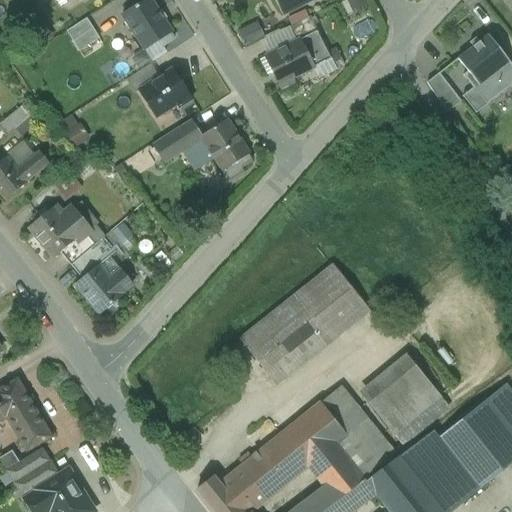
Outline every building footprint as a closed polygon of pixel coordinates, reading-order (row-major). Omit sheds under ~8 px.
[(145,0),(122,16),(145,50),(158,41),(162,48),(174,40),(170,33),(172,32),(149,0),(145,0)] [(276,0),(284,14),(310,0),(276,0)] [(309,18),(288,28),(296,42),(299,40),(317,31),(309,18)] [(86,20),(66,33),(80,53),(99,41),(86,20)] [(259,22),(241,31),(249,45),(266,36),(259,22)] [(45,28),(32,36),(39,46),(52,38),(45,28)] [(317,31),(299,40),(314,68),(332,60),(317,31)] [(488,36),(457,60),(467,73),(479,88),(510,63),(488,36)] [(296,42),(264,57),(280,90),(294,83),(292,79),(314,68),(299,40),(296,42)] [(165,53),(162,48),(158,41),(145,50),(153,61),(165,53)] [(332,60),(314,68),(321,80),(338,71),(332,60)] [(511,66),(510,63),(479,88),(467,73),(462,77),(486,107),(511,85),(511,66)] [(172,70),(138,91),(156,119),(176,106),(179,110),(192,101),(172,70)] [(438,75),(427,84),(448,112),(460,104),(438,75)] [(100,97),(109,110),(126,99),(118,86),(100,97)] [(23,105),(0,125),(0,129),(7,137),(15,130),(32,116),(23,105)] [(32,116),(15,130),(24,140),(43,123),(35,113),(32,116)] [(77,146),(89,140),(75,116),(64,122),(77,146)] [(191,121),(151,146),(162,164),(183,151),(201,140),(200,139),(202,138),(191,121)] [(202,138),(200,139),(201,140),(214,160),(223,173),(236,164),(240,170),(241,170),(252,162),(248,156),(250,155),(227,121),(202,138)] [(201,140),(183,151),(196,171),(209,163),(209,164),(214,160),(201,140)] [(39,152),(16,171),(26,183),(48,164),(39,152)] [(6,159),(0,163),(0,197),(4,202),(26,184),(26,183),(16,171),(6,159)] [(223,173),(222,173),(229,184),(244,174),(241,170),(240,170),(236,164),(223,173)] [(97,224),(80,203),(64,216),(65,217),(61,220),(76,238),(84,232),(85,232),(93,225),(94,226),(97,224)] [(64,216),(55,205),(27,229),(52,259),(59,253),(77,238),(76,238),(61,220),(65,217),(64,216)] [(94,226),(93,225),(85,232),(95,245),(103,238),(94,226)] [(84,232),(76,238),(77,238),(59,253),(71,267),(96,245),(95,245),(85,232),(84,232)] [(96,245),(71,267),(81,279),(98,265),(106,260),(115,253),(103,238),(95,245),(96,245)] [(112,281),(119,275),(106,260),(98,265),(112,281)] [(333,264),(236,338),(274,387),(370,313),(333,264)] [(98,265),(81,279),(73,286),(97,315),(122,295),(121,294),(128,288),(119,275),(112,281),(98,265)] [(409,359),(360,396),(392,434),(439,395),(409,359)] [(50,439),(21,389),(17,383),(0,392),(0,421),(6,418),(27,452),(50,439)] [(511,393),(506,386),(485,402),(511,435),(511,393)] [(339,388),(280,435),(307,468),(323,488),(335,502),(340,499),(363,481),(364,481),(394,456),(339,388)] [(511,435),(485,402),(438,440),(478,491),(511,464),(511,435)] [(438,440),(432,432),(365,483),(375,496),(388,511),(452,511),(478,491),(438,440)] [(280,435),(251,459),(248,455),(239,462),(242,466),(269,499),(307,468),(280,435)] [(42,450),(7,472),(14,484),(49,462),(42,450)] [(49,462),(14,484),(22,497),(36,489),(37,491),(59,477),(49,462)] [(242,466),(219,484),(213,477),(197,490),(214,511),(253,511),(269,499),(242,466)] [(59,477),(37,491),(36,489),(22,497),(24,501),(24,502),(30,511),(91,511),(67,472),(59,477)] [(363,481),(340,499),(349,511),(353,511),(375,496),(365,483),(364,481),(363,481)] [(323,488),(292,511),(322,511),(335,502),(323,488)] [(335,502),(322,511),(347,511),(349,511),(340,499),(335,502)]
